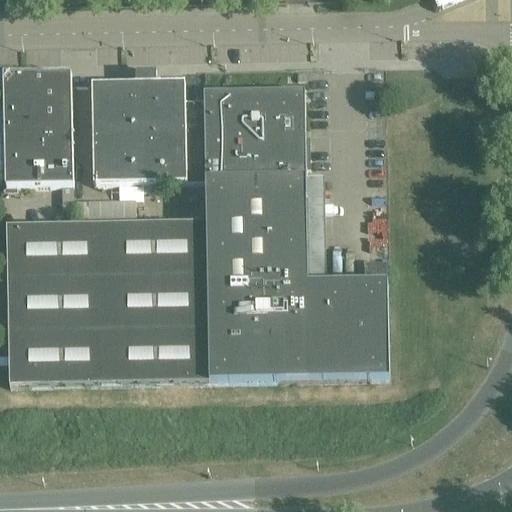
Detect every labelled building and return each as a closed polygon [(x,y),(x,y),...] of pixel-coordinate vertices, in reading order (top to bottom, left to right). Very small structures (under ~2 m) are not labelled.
[(206,188),(205,106),(186,106),(186,88),(158,88),(158,77),(136,77),(136,89),(92,90),(94,190),(206,188)] [(74,191),(72,91),(72,79),(70,79),(4,80),(6,192),(74,191)] [(309,288),(305,96),(205,98),(205,106),(206,188),(207,228),(208,249),(210,388),(390,384),(388,286),(309,288)] [(101,214),(101,226),(138,225),(138,204),(89,204),(89,214),(101,214)] [(210,388),(208,249),(207,228),(7,232),(10,372),(10,392),(210,388)]
